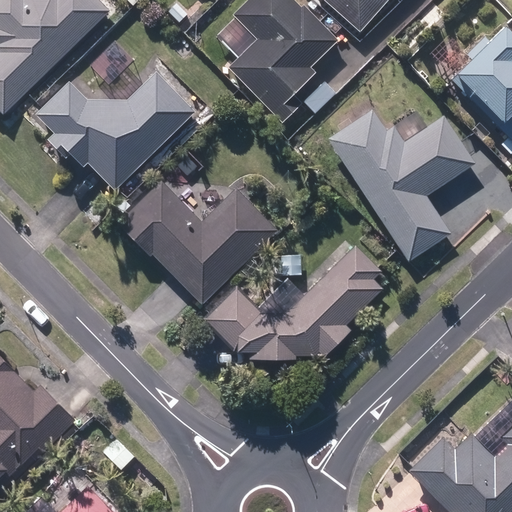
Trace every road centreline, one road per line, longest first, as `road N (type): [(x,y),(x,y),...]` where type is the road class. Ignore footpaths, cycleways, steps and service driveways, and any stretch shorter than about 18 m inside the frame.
road 1 (residential): [(237,478),(0,237)]
road 2 (residential): [(511,270),(298,479)]
